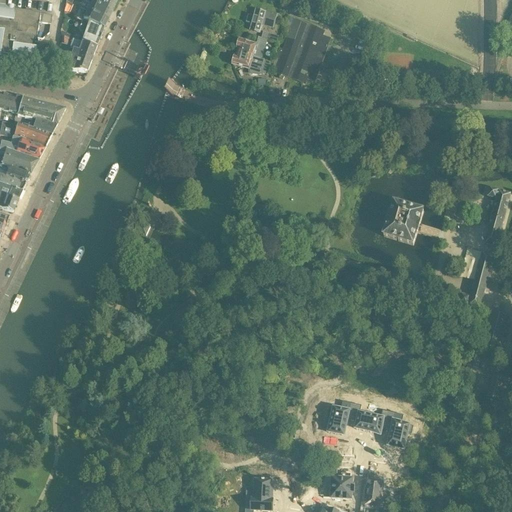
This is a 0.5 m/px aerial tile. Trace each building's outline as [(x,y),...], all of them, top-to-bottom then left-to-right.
[(80,10),(86,12),(107,22),(112,13),(91,3),(84,0),(83,0),(79,9),(80,10)] [(117,0),(84,0),(91,3),(112,13),(117,0)] [(38,24),(50,25),(51,17),(39,15),(0,8),(0,60),(31,66),(38,24)] [(86,12),(80,10),(75,21),(81,23),(82,22),(103,30),(107,22),(86,12)] [(276,15),(264,12),(264,14),(255,12),(253,18),(248,17),(246,23),(251,25),(250,31),(259,34),(262,26),(272,28),(276,15)] [(324,36),(326,30),(293,20),(276,75),(307,84),(308,80),(317,83),(331,38),(324,36)] [(103,30),(82,22),(81,23),(78,32),(82,33),(81,36),(83,37),(82,40),(77,38),(75,42),(82,44),(81,44),(96,49),(99,40),(103,30)] [(268,34),(263,33),(261,39),(266,41),(267,41),(277,44),(279,37),(268,34)] [(92,58),(96,49),(81,44),(82,44),(75,42),(61,37),(61,44),(70,47),(69,50),(72,51),(70,57),(90,64),(92,58)] [(256,45),(239,40),(237,49),(238,50),(237,54),(261,61),(261,60),(267,41),(266,41),(261,39),(258,38),(256,45)] [(270,63),(261,60),(261,61),(237,54),(236,57),(235,57),(232,66),(249,71),(249,70),(252,71),(252,75),(259,75),(260,74),(267,76),(270,63)] [(68,72),(70,57),(61,55),(58,69),(66,71),(68,72)] [(86,74),(90,64),(70,57),(68,72),(86,74)] [(30,121),(34,103),(21,100),(0,95),(0,112),(16,117),(30,121)] [(46,106),(34,103),(30,121),(16,117),(13,125),(16,126),(17,126),(50,137),(64,111),(46,106)] [(16,128),(1,125),(0,129),(0,138),(11,140),(30,144),(43,149),(50,137),(17,126),(16,126),(16,128)] [(36,163),(43,149),(30,144),(11,140),(9,146),(6,145),(0,144),(0,156),(3,157),(5,152),(36,163)] [(29,177),(36,163),(5,152),(3,157),(0,166),(0,167),(9,170),(13,171),(29,177)] [(0,177),(25,185),(29,177),(13,171),(9,170),(0,167),(0,177)] [(0,177),(0,185),(21,193),(25,185),(0,177)] [(0,196),(7,198),(14,201),(17,201),(21,193),(0,185),(0,196)] [(510,195),(490,189),(490,190),(487,198),(496,200),(484,245),(496,249),(510,195)] [(18,202),(17,201),(14,201),(7,198),(0,196),(0,210),(12,215),(18,202)] [(416,235),(418,229),(420,224),(419,223),(423,212),(393,203),(390,214),(389,214),(386,225),(383,236),(412,246),(416,235)] [(141,225),(140,225),(137,232),(146,236),(150,228),(141,225)] [(459,305),(468,308),(480,311),(494,257),(482,253),(470,298),(462,295),(459,304),(459,305)] [(508,318),(491,314),(483,347),(498,351),(499,351),(508,318)] [(498,351),(483,347),(479,364),(494,368),(498,351)] [(497,376),(491,400),(505,403),(511,379),(497,376)] [(334,410),(329,434),(344,438),(348,421),(350,413),(334,410)] [(358,423),(356,431),(381,436),(382,428),(387,429),(389,422),(384,421),(359,415),(358,423)] [(392,431),(388,447),(404,450),(409,426),(394,423),(392,431)] [(332,479),(331,499),(351,500),(352,480),(351,480),(351,474),(341,474),(341,480),(332,479)] [(368,481),(365,506),(380,508),(383,483),(368,481)] [(253,501),(252,511),(256,511),(272,511),(273,502),(271,502),(272,483),(256,482),(255,501),(253,501)]
